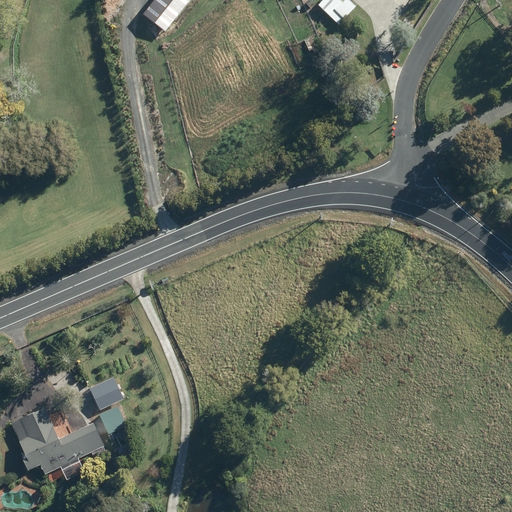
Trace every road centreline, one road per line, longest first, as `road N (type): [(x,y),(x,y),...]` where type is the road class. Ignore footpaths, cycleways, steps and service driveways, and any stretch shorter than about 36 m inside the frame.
road 1 (secondary): [(0,319),(280,203),(339,193),(410,202)]
road 2 (residential): [(410,202),(416,185),(403,112),(407,87),(452,0)]
road 3 (secondary): [(410,202),(511,267)]
